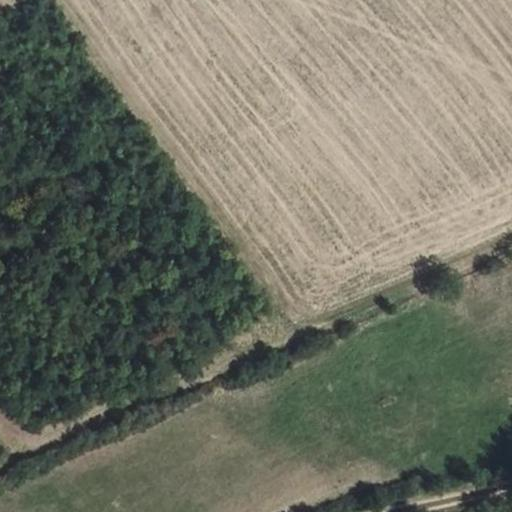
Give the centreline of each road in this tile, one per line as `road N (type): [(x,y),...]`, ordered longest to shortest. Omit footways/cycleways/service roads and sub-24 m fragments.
road 1 (unknown): [(0,468),(206,368),(354,316),(511,243)]
road 2 (track): [(511,478),(352,511)]
